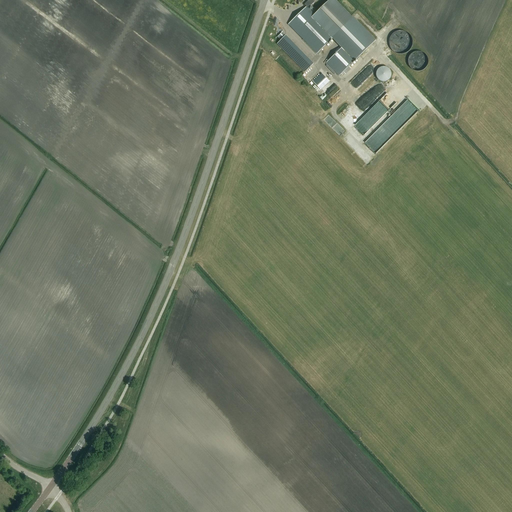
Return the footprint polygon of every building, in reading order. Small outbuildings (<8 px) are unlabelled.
[(306,7),(289,24),(317,53),(332,39),(342,48),(354,61),(376,41),(354,18),(353,19),(334,0),(329,0),(314,14),(309,8),(315,2),(312,0),(307,0),(308,1),(305,5),(306,7)] [(410,50),(410,32),(392,32),(392,50),(410,50)] [(286,35),(277,43),(281,48),(290,40),(286,35)] [(308,59),(290,40),(281,48),(300,67),(308,59)] [(342,48),(326,63),(339,76),(343,72),(345,75),(351,69),(349,66),(354,61),(342,48)] [(308,59),(300,67),(305,72),(313,64),(308,59)] [(380,81),(392,81),(391,67),(379,68),(380,81)] [(378,100),(385,93),(378,87),(372,94),(378,100)] [(376,154),(381,149),(378,147),(379,146),(376,143),(375,144),(370,138),(365,143),(376,154)]
